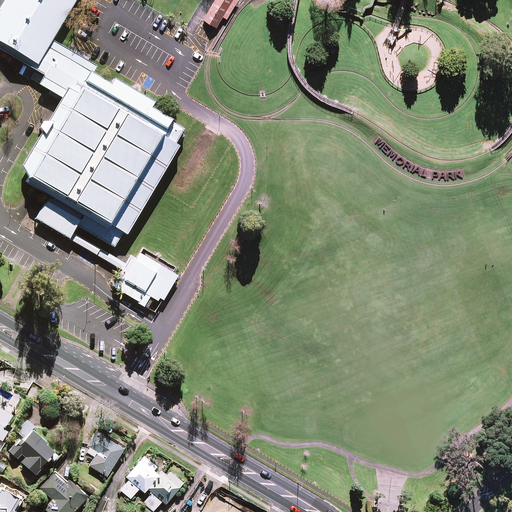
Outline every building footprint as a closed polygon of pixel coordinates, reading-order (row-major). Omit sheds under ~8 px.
[(173,121),(93,75),(97,68),(84,59),(76,55),(53,41),(78,0),(5,0),(0,9),(0,49),(44,76),(39,85),(62,99),(23,166),(29,178),(27,183),(46,195),(37,218),(71,238),(74,231),(78,224),(116,246),(125,231),(129,233),(189,130),(173,121)] [(238,0),(215,0),(204,20),(217,28),(224,17),(227,19),(238,0)] [(128,263),(74,231),(71,238),(124,270),(128,263)] [(142,253),(172,272),(175,267),(144,248),(138,258),(133,255),(128,263),(124,270),(113,286),(146,306),(153,296),(126,280),(142,253)] [(172,272),(142,253),(126,280),(153,296),(164,302),(180,276),(172,272)] [(13,415),(0,406),(0,439),(3,441),(9,431),(5,429),(13,415)] [(57,453),(33,429),(10,451),(18,458),(22,454),(26,457),(22,461),(35,475),(57,453)] [(125,447),(97,430),(89,444),(91,446),(87,452),(95,457),(89,465),(107,476),(125,447)] [(157,467),(144,456),(126,477),(129,479),(120,490),(131,499),(140,488),(145,493),(148,489),(153,493),(144,503),(154,511),(163,501),(166,504),(184,483),(171,472),(168,476),(162,471),(159,474),(154,471),(157,467)] [(1,461),(0,461),(0,472),(2,474),(8,467),(1,461)] [(67,482),(56,472),(41,489),(53,499),(44,508),(48,511),(73,511),(88,496),(69,479),(67,482)] [(15,511),(22,498),(0,488),(0,511),(15,511)] [(375,499),(374,502),(378,502),(378,503),(376,503),(375,506),(377,507),(377,509),(375,510),(375,511),(400,511),(399,511),(400,509),(403,509),(403,506),(400,506),(400,504),(404,504),(404,500),(401,500),(401,492),(379,491),(378,499),(375,499)] [(402,511),(404,510),(404,504),(400,504),(400,506),(403,506),(403,509),(400,509),(399,511),(400,511),(375,511),(375,510),(377,509),(377,507),(375,506),(376,503),(378,503),(378,502),(374,502),(373,506),(373,510),(374,511),(402,511)]
